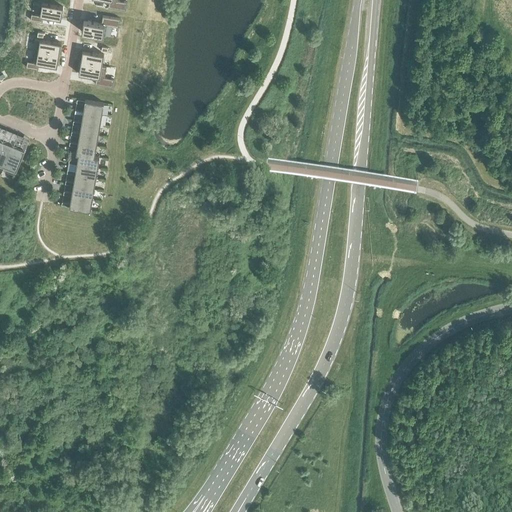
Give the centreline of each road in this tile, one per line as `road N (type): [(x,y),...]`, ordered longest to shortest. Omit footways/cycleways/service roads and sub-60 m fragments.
road 1 (primary): [(237,511),(338,331),(375,0)]
road 2 (primary): [(357,0),(305,311),(274,391),(208,497)]
road 3 (residential): [(396,511),(380,435),(384,401),(401,369),(457,325),(511,308)]
